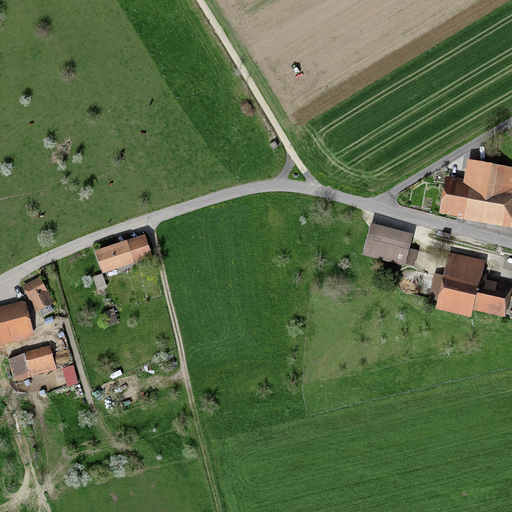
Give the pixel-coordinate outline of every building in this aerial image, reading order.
[(511,159),(475,154),(471,176),(453,172),(446,206),(511,220),(511,159)] [(408,265),(415,232),(372,221),(363,255),(408,265)] [(104,270),(154,254),(146,230),(96,246),(104,270)] [(442,266),(434,297),(472,306),(473,300),(508,309),(511,290),(511,278),(479,271),(478,275),(442,266)] [(41,277),(24,285),(40,316),(56,308),(41,277)] [(0,311),(0,339),(0,340),(28,332),(21,306),(0,311)] [(53,369),(47,348),(12,358),(18,379),(53,369)]
